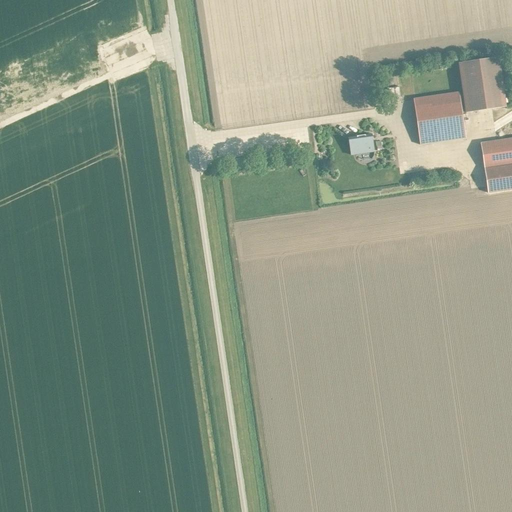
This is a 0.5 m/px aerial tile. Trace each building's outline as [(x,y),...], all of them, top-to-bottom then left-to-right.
[(100,50),(104,61),(111,58),(109,52),(106,53),(104,48),(100,50)] [(458,63),(465,113),(505,107),(498,58),(458,63)] [(413,100),(420,145),(465,139),(458,93),(413,100)] [(348,139),(350,156),(374,152),(371,135),(348,139)] [(511,139),(480,144),(487,193),(511,189),(511,139)]
